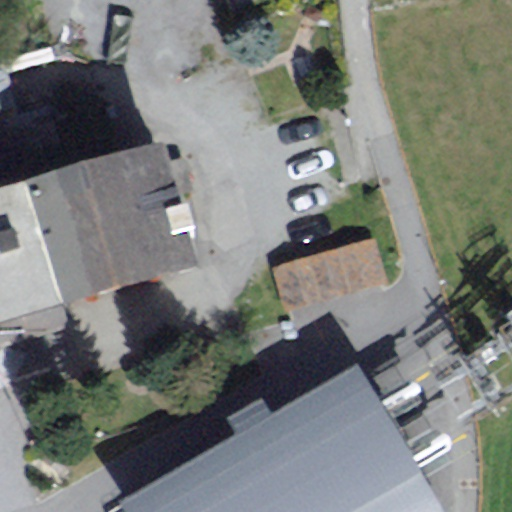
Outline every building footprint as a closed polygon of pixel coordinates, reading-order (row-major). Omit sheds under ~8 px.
[(0,127),(0,210),(21,205),(0,127)] [(190,289),(156,168),(21,205),(0,210),(0,265),(20,336),(56,326),(190,289)] [(340,259),(271,280),(283,322),(387,292),(374,249),(340,259)] [(0,401),(7,400),(24,369),(20,336),(0,265),(0,401)] [(432,511),(353,379),(266,431),(256,413),(223,433),(232,448),(124,511),(432,511)]
